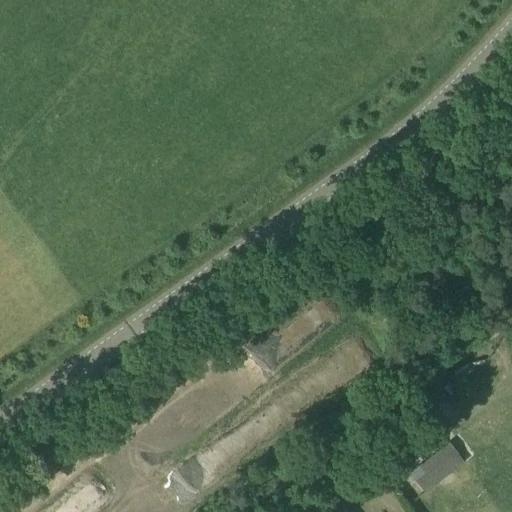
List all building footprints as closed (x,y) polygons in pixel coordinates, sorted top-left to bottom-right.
[(431,421),(423,410),(361,455),(370,468),(381,461),(386,468),(440,427),(435,419),(431,421)] [(448,440),(409,471),(424,491),(464,460),(448,440)] [(201,463),(114,511),(185,511),(218,493),(201,463)] [(430,494),(438,506),(476,479),(467,467),(430,494)] [(309,511),(348,511),(339,500),(333,492),(309,511)]
